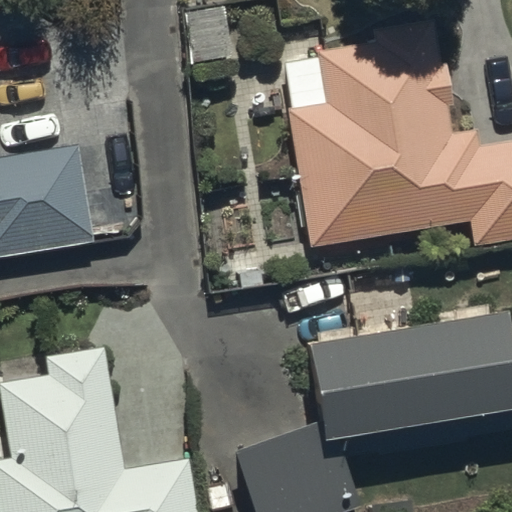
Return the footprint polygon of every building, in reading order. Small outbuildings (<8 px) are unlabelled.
[(231,67),(227,13),(180,17),(184,71),(231,67)] [(285,106),(308,243),(466,217),(470,240),(511,232),(511,136),(476,143),(473,127),(450,131),(446,105),(453,104),(445,56),(439,57),(431,13),(368,24),(371,38),(316,48),(325,100),(285,106)] [(0,160),(0,261),(92,245),(75,147),(0,160)] [(136,227),(128,167),(91,172),(100,232),(136,227)] [(304,352),(312,408),(305,419),(249,439),(237,452),(237,456),(233,458),(252,511),(334,511),(357,504),(340,452),(375,446),(376,451),(465,437),(464,431),(511,424),(511,347),(509,348),(503,315),(497,316),(491,307),(306,337),(307,350),(304,352)] [(122,475),(103,352),(44,361),(47,380),(0,386),(0,408),(9,467),(0,468),(0,511),(194,511),(187,465),(122,475)]
